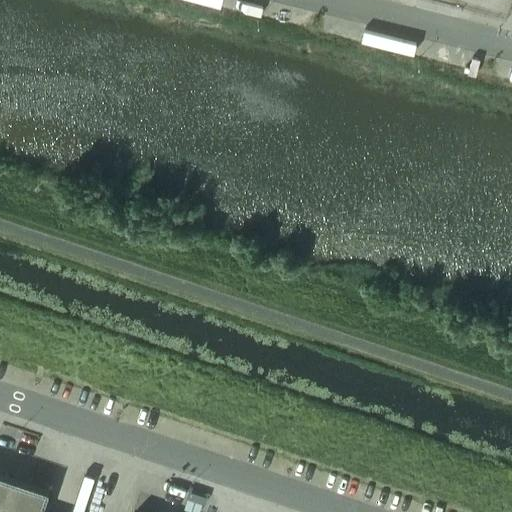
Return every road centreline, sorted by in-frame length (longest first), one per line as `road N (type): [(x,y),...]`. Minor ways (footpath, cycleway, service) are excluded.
road 1 (unclassified): [(0,397),(342,511)]
road 2 (unclassified): [(304,0),(511,47)]
